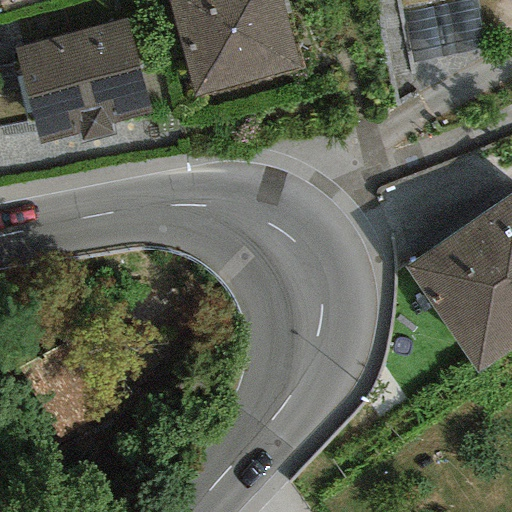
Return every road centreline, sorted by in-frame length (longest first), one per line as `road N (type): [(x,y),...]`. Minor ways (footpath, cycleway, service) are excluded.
road 1 (secondary): [(287,236),(320,307),(314,348),(288,398),(191,511)]
road 2 (secondary): [(0,237),(168,204),(265,222),(287,236)]
road 3 (residential): [(511,113),(370,173),(287,236)]
